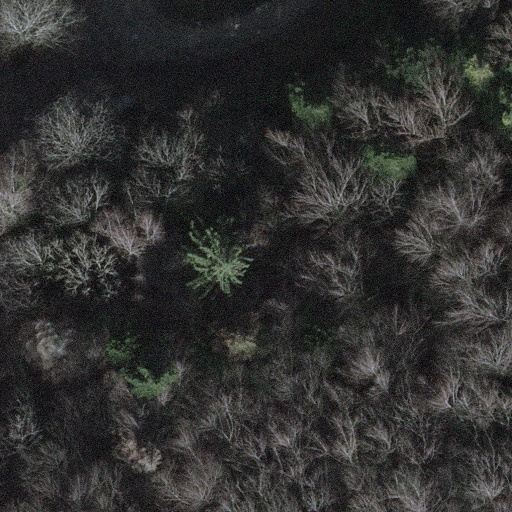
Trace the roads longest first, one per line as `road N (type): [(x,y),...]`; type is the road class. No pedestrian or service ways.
road 1 (track): [(0,186),(120,2)]
road 2 (track): [(120,2),(134,28),(195,42),(232,34),(295,0)]
